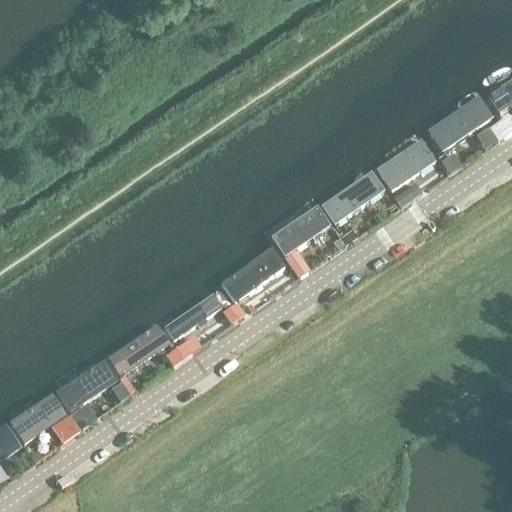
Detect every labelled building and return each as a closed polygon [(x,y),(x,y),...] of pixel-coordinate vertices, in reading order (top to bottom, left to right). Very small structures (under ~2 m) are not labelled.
[(511,70),(479,92),(504,132),(511,126),(511,70)] [(422,131),(448,169),(502,133),(477,94),(422,131)] [(371,165),(391,195),(399,205),(447,171),(419,133),(371,165)] [(316,203),(342,242),(393,204),(369,167),(316,203)] [(258,226),(293,275),(342,242),(316,203),(308,191),(258,226)] [(213,284),(234,315),(292,275),(269,244),(213,284)] [(158,322),(178,354),(231,317),(208,288),(158,322)] [(104,355),(126,390),(177,354),(156,323),(104,355)] [(52,391),(75,424),(124,391),(102,356),(52,391)] [(4,423),(27,457),(73,426),(50,392),(4,423)] [(0,427),(0,476),(25,459),(3,426),(0,427)]
